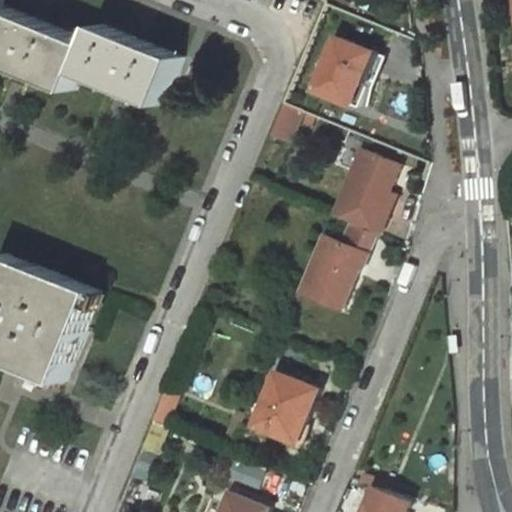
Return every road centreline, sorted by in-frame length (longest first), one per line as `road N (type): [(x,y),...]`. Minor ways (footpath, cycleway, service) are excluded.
road 1 (residential): [(92,511),(277,61),(259,23),(196,0)]
road 2 (residential): [(322,511),(439,229),(480,224)]
road 3 (tertiary): [(480,224),(492,475),(505,511)]
road 4 (tertiary): [(457,0),(477,137)]
